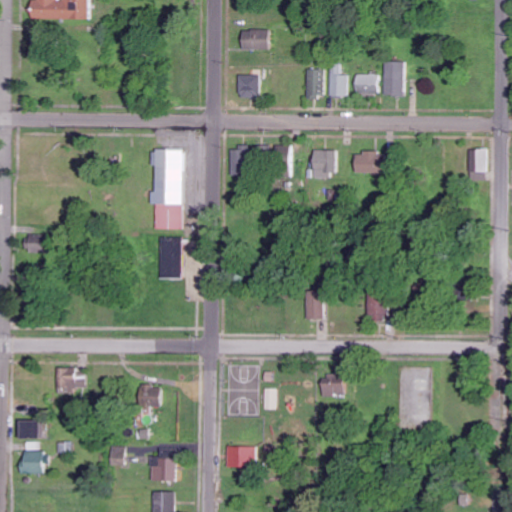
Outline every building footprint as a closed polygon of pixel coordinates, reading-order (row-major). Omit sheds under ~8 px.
[(96,19),(96,0),(37,0),(37,18),(96,19)] [(270,31),(257,31),(258,43),(271,43),(270,31)] [(60,59),(61,34),(35,33),(34,58),(60,59)] [(387,95),(406,95),(406,61),(387,61),(387,95)] [(333,96),(351,96),(351,74),(343,75),(343,64),(332,64),(333,96)] [(309,97),(326,97),(326,69),(309,68),(309,97)] [(260,95),(261,75),(240,74),(239,94),(260,95)] [(383,74),(358,74),(357,93),(383,94),(383,74)] [(272,146),(255,145),(254,158),(271,159),(272,146)] [(297,145),(277,145),(277,177),(296,177),(297,145)] [(251,147),(239,147),(239,162),(250,162),(251,147)] [(158,228),(185,229),(186,149),(153,149),(153,165),(157,165),(157,191),(153,191),(153,204),(158,204),(158,228)] [(337,176),(338,150),(316,149),(315,175),(337,176)] [(472,149),(472,180),(489,180),(489,149),(472,149)] [(365,154),(356,154),(356,172),(385,172),(385,152),(365,152),(365,154)] [(184,278),(184,238),(164,238),(163,278),(184,278)] [(326,318),(326,291),(309,292),(309,319),(326,318)] [(369,319),(386,319),(386,297),(370,297),(369,319)] [(90,367),(63,368),(63,411),(83,410),(82,386),(91,386),(90,367)] [(325,396),(351,395),(350,374),(324,375),(325,396)] [(162,406),(163,388),(155,388),(155,384),(143,384),(141,415),(152,415),(153,406),(162,406)] [(279,409),(280,389),(268,388),(267,409),(279,409)] [(55,439),(56,421),(28,421),(27,439),(55,439)] [(128,446),(114,445),(113,465),(127,465),(128,446)] [(259,446),(230,446),(230,467),(259,467),(259,446)] [(179,459),(162,458),(161,466),(155,466),(154,480),(178,481),(179,459)] [(179,511),(179,491),(157,492),(156,511),(179,511)]
